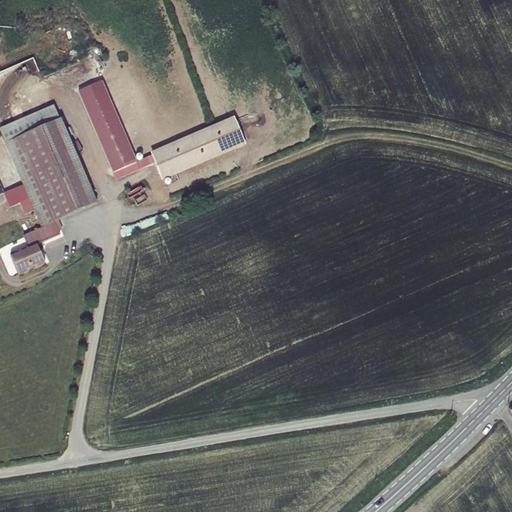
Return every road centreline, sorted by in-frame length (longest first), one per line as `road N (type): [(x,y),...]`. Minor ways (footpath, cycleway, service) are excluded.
road 1 (unclassified): [(0,474),(500,393)]
road 2 (track): [(511,169),(351,136),(114,223)]
road 3 (tertiary): [(375,511),(500,393)]
